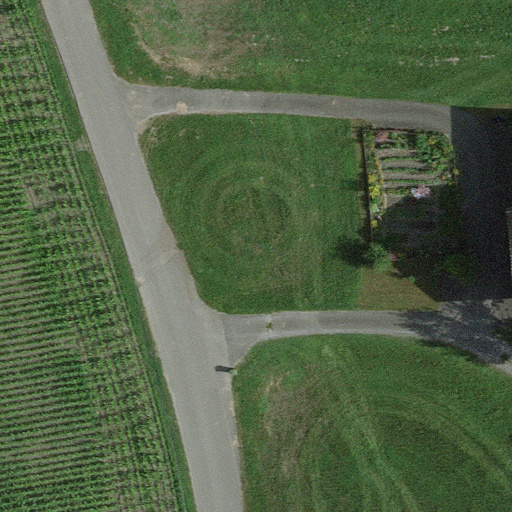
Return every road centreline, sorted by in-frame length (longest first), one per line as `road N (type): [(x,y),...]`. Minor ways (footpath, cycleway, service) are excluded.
road 1 (unknown): [(99,88),(430,112),(451,123),(483,184),(487,246),(476,291),(450,324),(365,322),(170,295)]
road 2 (unclassified): [(69,0),(170,295),(221,511)]
